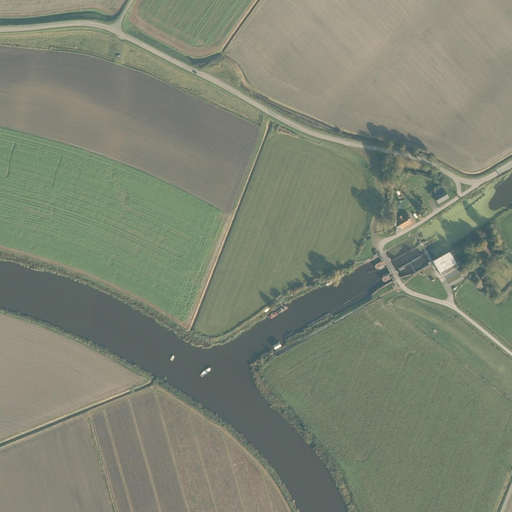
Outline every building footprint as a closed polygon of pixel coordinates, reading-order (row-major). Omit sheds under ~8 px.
[(445,191),(443,187),(433,193),(435,197),(439,204),(449,197),(445,191)] [(413,222),(408,213),(403,216),(402,215),(398,217),(399,219),(396,220),(395,220),(390,223),(396,233),(401,229),(413,222)] [(492,253),(486,247),(482,251),(487,257),(492,253)] [(458,267),(450,251),(433,261),(442,276),(458,267)] [(375,267),(376,268),(378,269),(383,266),(390,262),(391,260),(390,258),(388,258),(385,260),(376,265),(375,267)] [(382,279),(383,281),(385,282),(394,276),(397,275),(398,273),(397,271),(395,270),(388,275),(382,277),(382,279)] [(302,295),(304,300),(324,291),(322,286),(302,295)] [(268,316),(271,320),(292,307),(289,303),(268,316)]
